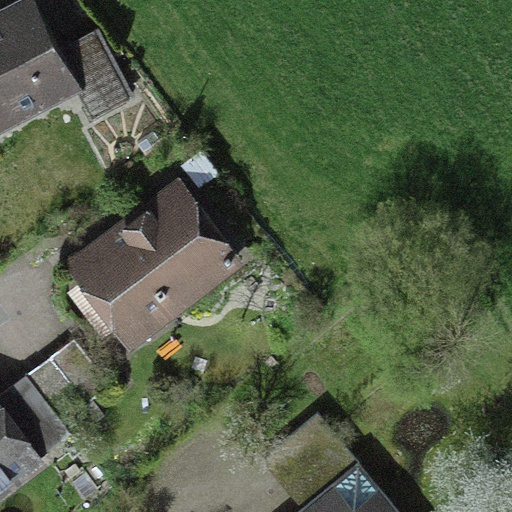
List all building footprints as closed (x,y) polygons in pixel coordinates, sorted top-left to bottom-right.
[(0,141),(85,98),(64,59),(36,6),(0,24),(0,141)] [(64,59),(85,98),(101,127),(133,110),(95,42),(64,59)] [(145,350),(255,268),(193,185),(83,267),(145,350)] [(74,340),(28,373),(63,421),(108,387),(74,340)] [(63,421),(28,373),(0,394),(0,479),(69,427),(63,421)] [(304,507),(355,467),(319,421),(267,461),(304,507)] [(394,511),(365,475),(319,511),(394,511)]
